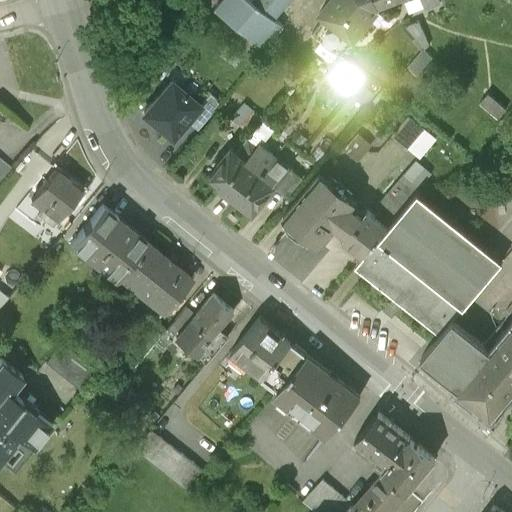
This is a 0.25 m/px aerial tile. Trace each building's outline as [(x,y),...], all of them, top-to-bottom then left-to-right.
[(234,0),(224,13),(237,24),(230,33),(248,48),(256,40),(265,47),(283,26),(273,17),(287,0),(234,0)] [(329,0),(319,13),(325,17),(353,40),(379,7),(379,6),(378,6),(375,0),(329,0)] [(353,40),(325,17),(312,33),(340,55),(353,40)] [(364,75),(346,60),(330,79),(349,94),(364,75)] [(142,111),(171,135),(185,119),(198,104),(170,79),(142,111)] [(492,90),(483,98),(504,121),(511,113),(511,83),(498,96),(492,90)] [(198,104),(185,119),(196,128),(220,100),(209,91),(198,104)] [(412,112),(394,133),(423,157),(440,135),(412,112)] [(270,129),(261,121),(248,137),(257,144),(259,142),(270,129)] [(231,145),(207,175),(222,187),(257,144),(248,137),(237,150),(231,145)] [(257,144),(222,187),(238,200),(275,155),(259,142),(257,144)] [(275,155),(238,200),(252,212),(273,187),(276,183),(267,176),(278,162),(287,168),(289,166),(275,155)] [(0,178),(11,166),(0,156),(0,178)] [(276,183),(273,187),(286,197),(302,177),(289,166),(287,168),(278,162),(267,176),(276,183)] [(67,174),(56,165),(30,196),(42,206),(37,212),(52,225),(82,189),(66,176),(67,174)] [(427,178),(413,165),(382,202),(386,205),(376,217),(386,226),(387,226),(427,178)] [(319,170),(284,212),(322,244),(336,228),(356,204),(357,202),(319,170)] [(511,329),(491,355),(452,323),(501,263),(417,191),(355,266),(438,339),(412,370),(481,428),(511,390),(511,329)] [(147,241),(101,204),(71,241),(116,278),(118,275),(147,241)] [(343,238),(362,254),(386,226),(376,217),(367,210),(365,212),(356,204),(336,228),(345,236),(343,238)] [(191,278),(147,241),(118,275),(162,312),(191,278)] [(0,305),(8,296),(0,289),(0,305)] [(233,310),(212,292),(194,313),(175,336),(206,361),(225,339),(215,331),(233,310)] [(185,306),(166,328),(175,336),(194,313),(185,306)] [(307,354),(261,317),(231,353),(262,378),(263,377),(278,389),(307,354)] [(143,356),(166,329),(155,320),(132,348),(143,356)] [(61,343),(45,362),(84,394),(100,375),(61,343)] [(359,397),(307,354),(278,389),(276,391),(328,434),(359,397)] [(24,378),(1,360),(0,361),(0,464),(16,445),(15,444),(20,437),(35,449),(53,426),(16,396),(15,397),(11,394),(24,378)] [(409,439),(379,413),(355,441),(386,468),(382,472),(407,493),(435,459),(410,438),(409,439)] [(390,511),(407,493),(382,472),(370,487),(372,489),(356,508),(354,510),(356,511),(390,511)] [(346,511),(352,505),(322,479),(303,501),(316,511),(346,511)]
